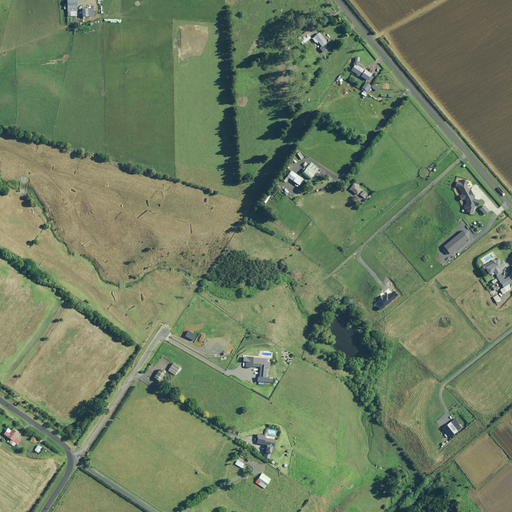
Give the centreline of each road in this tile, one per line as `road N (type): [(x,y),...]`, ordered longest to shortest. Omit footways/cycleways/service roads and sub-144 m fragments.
road 1 (unclassified): [(511,201),(337,0)]
road 2 (unclassified): [(0,399),(67,451),(67,473),(43,511)]
